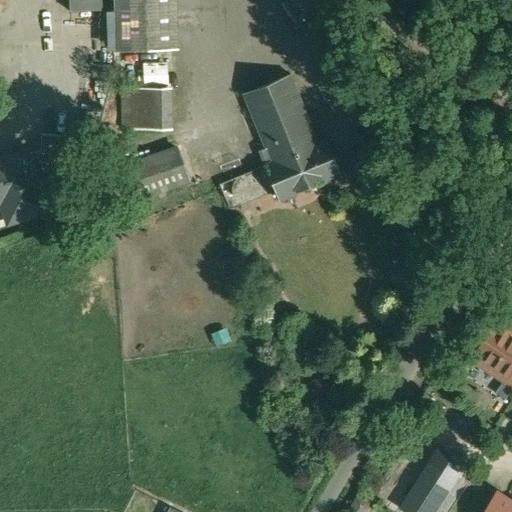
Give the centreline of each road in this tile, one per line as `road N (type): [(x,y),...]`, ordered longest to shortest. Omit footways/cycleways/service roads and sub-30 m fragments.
road 1 (residential): [(318,511),(328,488),(511,253)]
road 2 (track): [(511,98),(353,0)]
